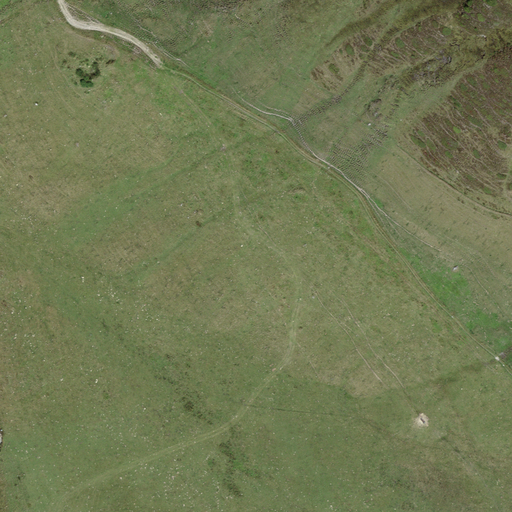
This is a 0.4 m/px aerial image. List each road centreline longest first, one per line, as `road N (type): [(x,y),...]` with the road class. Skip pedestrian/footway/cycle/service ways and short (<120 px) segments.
road 1 (track): [(163,66),(218,138),(247,225),(279,246),(296,270),(292,355),(234,423),(81,482),(55,511)]
road 2 (track): [(60,0),(72,23),(136,40),(163,66)]
